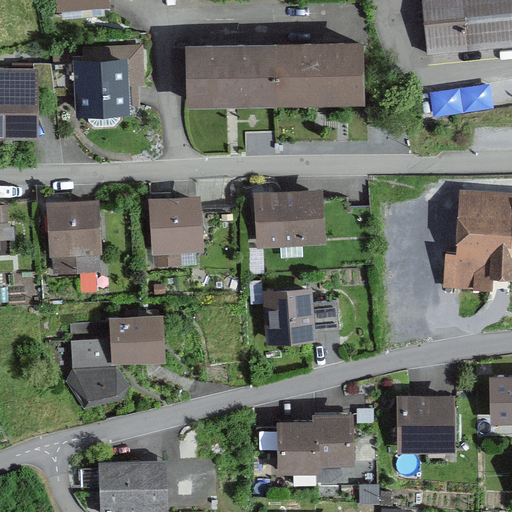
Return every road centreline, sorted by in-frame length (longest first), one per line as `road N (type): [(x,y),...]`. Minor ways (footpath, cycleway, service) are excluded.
road 1 (residential): [(511,351),(54,448)]
road 2 (residential): [(511,169),(179,174)]
road 3 (residential): [(179,174),(173,25),(279,16)]
road 4 (residential): [(179,174),(0,181)]
